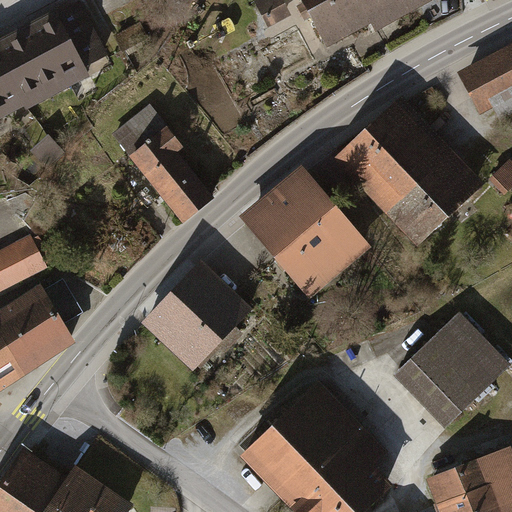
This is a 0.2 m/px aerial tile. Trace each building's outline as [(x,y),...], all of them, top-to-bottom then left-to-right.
[(0,121),(113,62),(80,0),(77,0),(0,40),(0,121)] [(298,0),(330,55),(374,31),(378,39),(431,10),(425,0),(298,0)] [(511,43),(459,71),(483,116),(495,110),(503,124),(511,119),(511,43)] [(487,186),(402,100),(340,161),(424,247),(487,186)] [(182,150),(165,129),(127,159),(181,226),(213,201),(176,154),(182,150)] [(511,183),(511,165),(510,163),(493,179),(505,191),(511,183)] [(377,251),(306,168),(244,220),(315,304),(377,251)] [(0,291),(47,268),(29,233),(0,247),(0,291)] [(254,309),(203,262),(142,327),(193,374),(254,309)] [(73,341),(43,291),(0,316),(0,330),(25,371),(73,341)] [(511,366),(511,362),(461,313),(397,378),(450,429),(511,366)] [(0,386),(25,371),(0,330),(0,386)] [(389,449),(318,377),(240,454),(296,511),(369,511),(397,485),(375,462),(389,449)] [(511,511),(511,447),(433,477),(446,511),(511,511)] [(134,511),(74,470),(67,481),(24,452),(0,486),(0,511),(134,511)]
